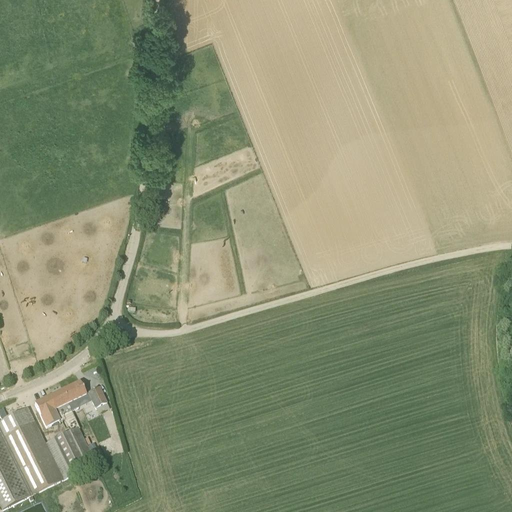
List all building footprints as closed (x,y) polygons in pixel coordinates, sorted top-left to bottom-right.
[(80,384),(62,393),(68,405),(68,406),(71,413),(78,410),(75,402),(86,397),(80,384)] [(106,406),(99,390),(87,395),(95,411),(106,406)] [(68,405),(62,393),(35,406),(46,430),(59,424),(65,421),(73,418),(71,413),(68,406),(68,405)] [(0,507),(2,511),(95,466),(78,431),(79,431),(73,418),(65,421),(71,434),(44,447),(27,410),(7,420),(2,411),(0,411),(0,507)] [(87,448),(92,458),(98,456),(93,445),(87,448)]
